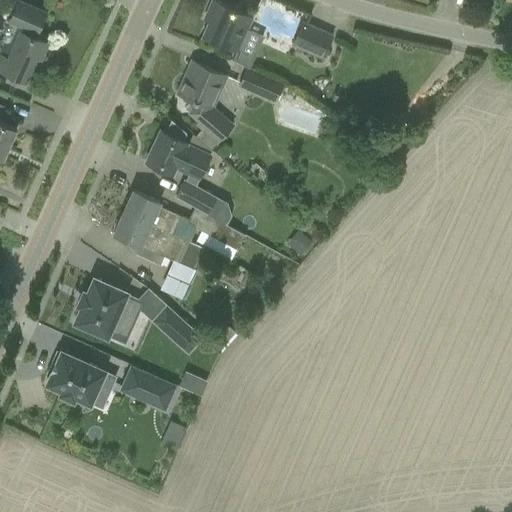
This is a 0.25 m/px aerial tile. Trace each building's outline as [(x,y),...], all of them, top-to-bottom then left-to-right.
[(208,21),(202,36),(220,44),(237,51),(233,62),(249,69),(263,37),(246,30),(252,18),(212,0),(203,19),(208,21)] [(46,13),(18,1),(10,20),(23,26),(8,59),(0,55),(0,69),(24,80),(35,57),(39,59),(46,43),(34,38),(46,13)] [(292,45),(322,58),(332,35),(302,22),(292,45)] [(185,74),(177,93),(192,100),(184,108),(189,112),(199,121),(196,124),(202,129),(217,142),(232,124),(214,108),(228,76),(213,70),(195,62),(189,76),(185,74)] [(239,85),(276,102),(283,86),(246,70),(239,85)] [(376,146),(390,156),(411,128),(397,118),(376,146)] [(160,130),(145,162),(163,170),(172,175),(175,168),(199,179),(211,154),(210,153),(187,142),(182,140),(186,133),(173,121),(167,133),(160,130)] [(0,158),(3,160),(16,129),(0,122),(0,158)] [(199,208),(226,223),(231,215),(228,207),(227,202),(184,178),(175,196),(198,209),(199,208)] [(133,190),(124,210),(141,218),(173,232),(190,240),(196,228),(237,251),(246,234),(226,223),(199,208),(198,209),(192,222),(158,206),(159,203),(151,199),(133,190)] [(124,210),(112,233),(128,241),(131,242),(139,246),(136,252),(159,263),(162,255),(172,260),(193,270),(194,269),(204,247),(196,243),(190,240),(124,210)] [(286,243),(300,255),(311,242),(297,230),(286,243)] [(80,306),(74,321),(107,336),(111,325),(127,332),(135,312),(137,313),(142,301),(125,294),(126,292),(93,277),(86,292),(83,291),(81,294),(82,294),(79,301),(78,301),(77,304),(80,306)] [(201,336),(166,304),(152,319),(187,351),(201,336)] [(46,375),(42,384),(58,391),(56,395),(73,403),(75,399),(91,406),(92,403),(98,390),(108,394),(116,376),(106,371),(108,369),(60,347),(58,350),(56,349),(44,375),(46,375)] [(130,366),(120,389),(164,408),(174,386),(130,366)]
